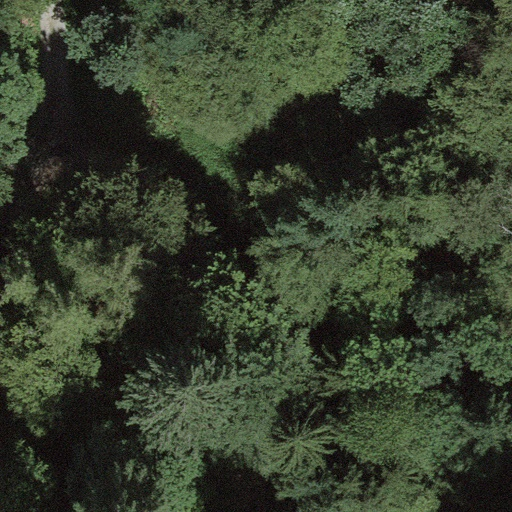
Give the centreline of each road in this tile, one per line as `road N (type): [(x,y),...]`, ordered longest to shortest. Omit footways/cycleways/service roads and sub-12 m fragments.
road 1 (track): [(0,462),(83,397),(128,345),(168,262),(168,225),(152,186),(119,163),(66,154)]
road 2 (track): [(48,0),(66,154),(42,165),(0,231)]
